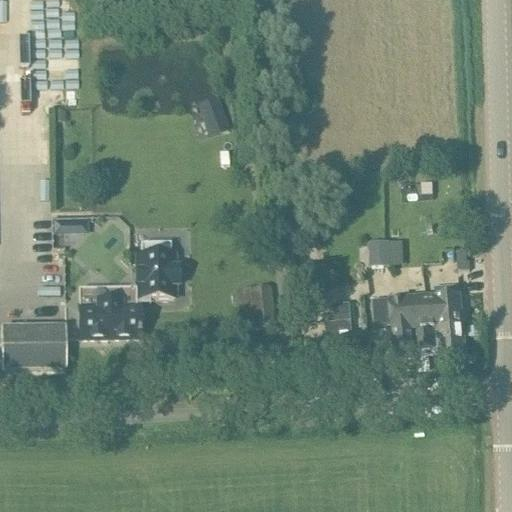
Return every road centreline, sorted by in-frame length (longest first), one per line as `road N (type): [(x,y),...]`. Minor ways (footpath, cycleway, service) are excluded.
road 1 (unclassified): [(506,395),(0,432)]
road 2 (tertiary): [(506,395),(489,0)]
